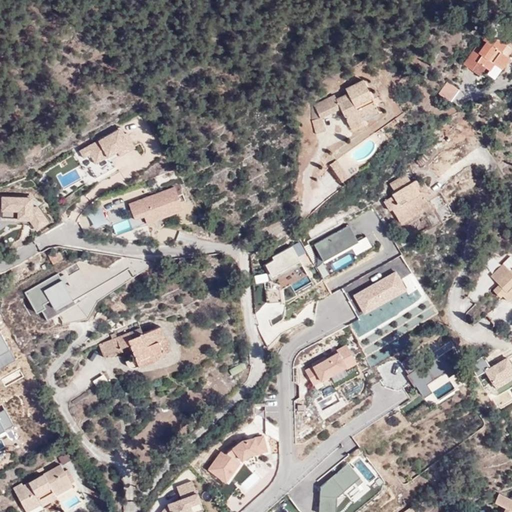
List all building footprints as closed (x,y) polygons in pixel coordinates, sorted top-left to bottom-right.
[(500,51),(505,45),(488,32),(482,41),(485,43),(479,49),(476,46),(463,63),(479,75),(485,68),(489,70),(494,64),(498,67),(506,55),(500,51)] [(511,41),(509,40),(505,45),(500,51),(506,55),(509,58),(511,54),(511,41)] [(509,58),(506,55),(498,67),(501,69),(509,58)] [(315,106),(320,118),(321,118),(329,113),(339,109),(349,127),(361,120),(361,119),(357,113),(374,104),(362,80),(345,89),(347,94),(336,99),(334,96),(315,106)] [(448,80),(438,91),(449,99),(457,88),(448,80)] [(378,112),(374,104),(357,113),(361,119),(365,119),(366,119),(378,112)] [(321,118),(320,118),(312,120),(316,134),(325,131),(321,118)] [(122,127),(78,150),(83,158),(90,155),(95,162),(117,151),(120,155),(134,147),(122,127)] [(337,159),(330,164),(342,180),(349,175),(337,159)] [(418,188),(419,186),(415,179),(410,182),(405,174),(389,184),(394,192),(391,194),(392,196),(383,201),(388,210),(391,208),(396,217),(415,206),(416,207),(426,201),(424,197),(420,192),(418,193),(417,190),(418,188)] [(424,183),(419,186),(418,188),(417,190),(418,193),(420,192),(424,197),(430,194),(424,183)] [(174,186),(128,203),(134,218),(144,215),(147,222),(182,209),(174,186)] [(441,194),(429,201),(442,222),(454,215),(441,194)] [(33,196),(1,196),(0,219),(30,220),(36,230),(50,220),(39,206),(34,205),(33,196)] [(415,206),(396,217),(400,224),(429,206),(426,201),(416,207),(415,206)] [(351,224),(314,244),(323,261),(359,241),(351,224)] [(263,266),(271,281),(303,264),(293,246),(272,256),(274,259),(263,266)] [(51,252),(47,255),(52,264),(67,255),(64,249),(60,252),(59,250),(52,254),(51,252)] [(511,265),(508,270),(502,264),(490,276),(498,285),(493,291),(499,297),(501,294),(508,301),(511,296),(511,265)] [(394,271),(353,295),(363,311),(406,287),(394,271)] [(59,273),(25,292),(37,311),(46,307),(44,303),(50,300),(54,308),(73,299),(59,273)] [(115,337),(111,339),(99,344),(105,358),(122,351),(120,348),(119,345),(128,341),(129,344),(134,357),(125,361),(127,366),(131,368),(135,368),(153,361),(151,355),(162,350),(159,342),(165,339),(164,337),(160,326),(141,333),(137,321),(113,331),(113,332),(115,337)] [(166,337),(164,337),(165,339),(159,342),(162,350),(151,355),(153,361),(166,356),(164,354),(171,351),(166,337)] [(347,346),(305,370),(314,384),(357,363),(347,346)] [(417,385),(423,395),(432,390),(426,384),(443,371),(447,376),(466,365),(454,347),(424,366),(417,355),(402,364),(409,373),(407,375),(415,386),(417,385)] [(485,371),(496,387),(511,378),(511,365),(505,357),(491,365),(484,356),(470,364),(477,375),(485,371)] [(242,361),(229,369),(232,375),(246,367),(242,361)] [(220,451),(208,469),(226,483),(248,455),(268,450),(263,435),(241,440),(226,454),(220,451)] [(71,460),(67,453),(59,457),(63,464),(71,460)] [(321,486),(319,511),(324,511),(335,511),(337,495),(360,475),(348,462),(321,486)] [(60,464),(37,477),(40,483),(64,471),(60,464)] [(40,483),(37,477),(23,486),(21,484),(13,488),(26,511),(38,511),(44,509),(42,506),(41,503),(55,495),(54,493),(71,483),(75,481),(72,477),(68,479),(64,471),(40,483)] [(294,481),(288,486),(294,492),(305,483),(300,478),(294,482),(294,481)] [(191,481),(176,486),(181,498),(167,503),(168,505),(165,506),(160,511),(193,511),(204,508),(191,481)] [(55,495),(56,496),(73,486),(71,483),(54,493),(55,495)] [(511,511),(511,500),(497,493),(496,494),(493,502),(504,508),(501,511),(511,511)] [(493,502),(496,494),(484,498),(485,503),(493,502)] [(41,503),(42,506),(57,498),(56,496),(55,495),(41,503)]
